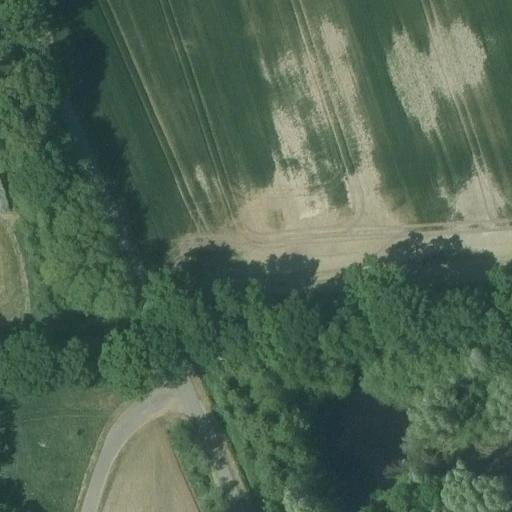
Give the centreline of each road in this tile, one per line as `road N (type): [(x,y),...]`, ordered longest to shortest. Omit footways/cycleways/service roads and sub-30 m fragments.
road 1 (unclassified): [(19,0),(245,511)]
road 2 (track): [(511,288),(168,331)]
